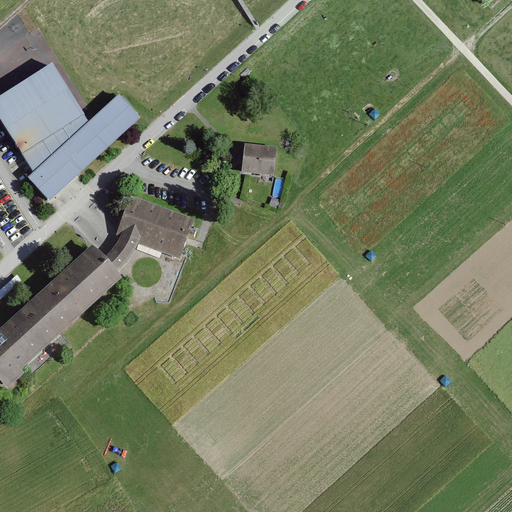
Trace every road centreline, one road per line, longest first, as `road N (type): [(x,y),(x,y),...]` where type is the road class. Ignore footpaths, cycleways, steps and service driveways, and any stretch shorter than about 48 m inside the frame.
road 1 (unclassified): [(0,275),(304,0)]
road 2 (track): [(416,0),(511,102)]
